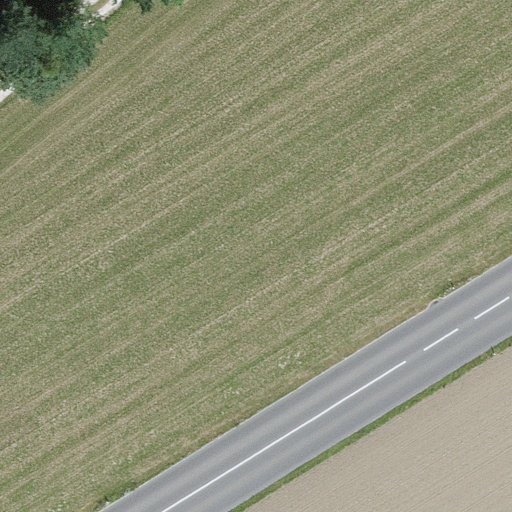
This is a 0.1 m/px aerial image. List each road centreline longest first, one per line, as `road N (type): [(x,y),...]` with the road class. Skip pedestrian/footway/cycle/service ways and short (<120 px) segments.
road 1 (secondary): [(159,511),(511,291)]
road 2 (track): [(98,0),(0,83)]
